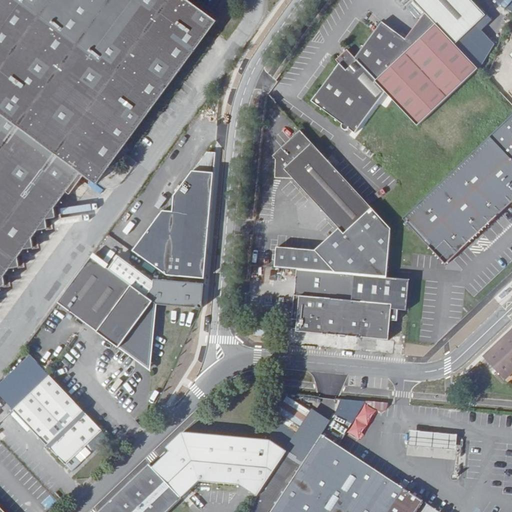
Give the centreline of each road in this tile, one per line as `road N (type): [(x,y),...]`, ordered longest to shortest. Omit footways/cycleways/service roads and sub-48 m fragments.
road 1 (unclassified): [(301,0),(248,81),(235,141),(216,339),(222,370)]
road 2 (unclassified): [(222,370),(256,358),(413,372),(445,367),(511,306)]
road 3 (unclassified): [(75,511),(222,370)]
road 4 (unknown): [(359,0),(281,99)]
road 5 (unknown): [(281,99),(370,187)]
